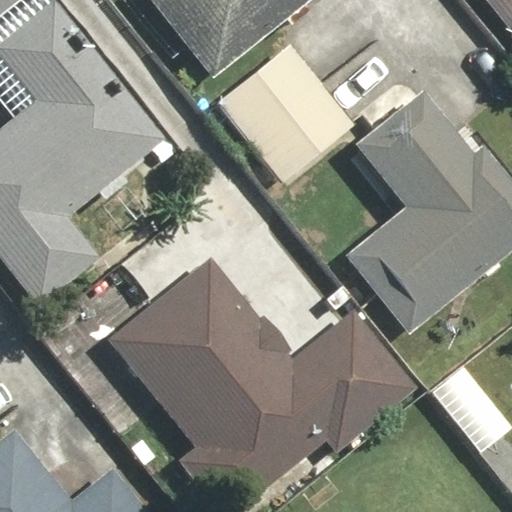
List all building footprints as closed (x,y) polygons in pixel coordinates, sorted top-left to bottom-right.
[(0,75),(23,102),(21,104),(24,107),(0,127),(0,269),(32,305),(88,256),(62,226),(161,138),(44,6),(26,22),(14,9),(24,0),(0,0),(0,21),(1,20),(13,34),(0,44),(0,75)] [(136,0),(208,85),(308,0),(136,0)] [(511,0),(471,0),(511,53),(511,0)] [(348,128),(285,50),(210,110),(273,188),(348,128)] [(420,93),(347,145),(396,214),(330,261),(395,353),(511,269),(511,174),(487,139),(464,156),(420,93)] [(180,462),(220,511),(237,511),(320,446),(329,458),(415,389),(352,312),(290,362),(206,258),(102,342),(192,452),(180,462)] [(3,438),(0,439),(0,511),(137,511),(104,470),(59,507),(3,438)]
